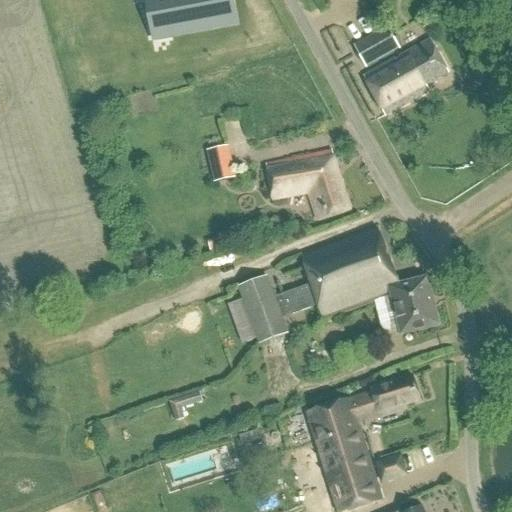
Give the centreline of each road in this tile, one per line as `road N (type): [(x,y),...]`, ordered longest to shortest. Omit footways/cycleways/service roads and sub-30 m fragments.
road 1 (residential): [(483,511),(471,474),(462,304),(290,0)]
road 2 (track): [(405,206),(0,369)]
